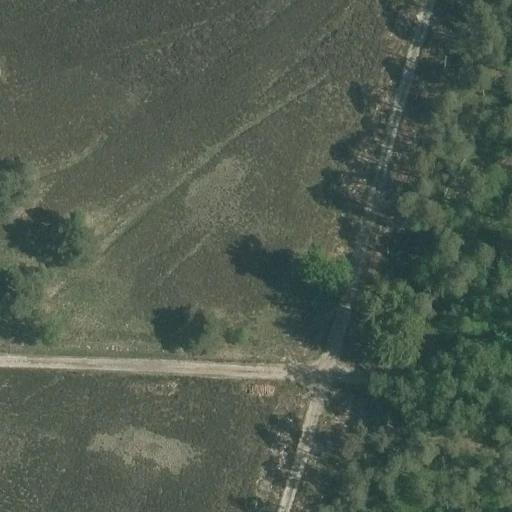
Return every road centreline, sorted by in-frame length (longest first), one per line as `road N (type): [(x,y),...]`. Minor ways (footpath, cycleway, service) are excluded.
road 1 (track): [(282,511),(428,0)]
road 2 (track): [(0,362),(511,382)]
